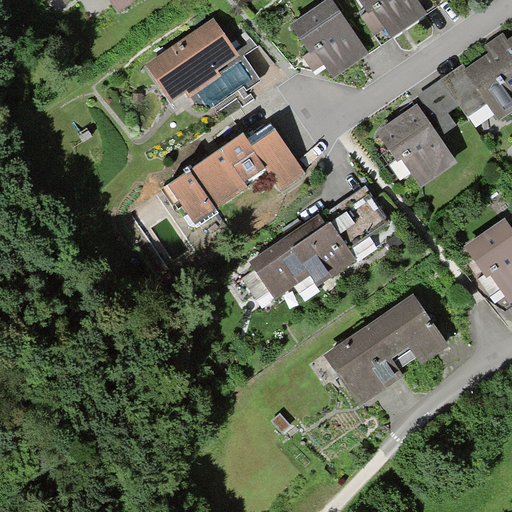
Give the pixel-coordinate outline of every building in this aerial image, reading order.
[(332,0),(330,0),(292,27),(310,53),(302,59),(312,73),(322,66),(332,80),(370,54),(332,0)] [(417,0),(360,0),(370,14),(362,20),(374,37),(384,30),(392,42),(429,16),(417,0)] [(147,62),(172,98),(187,89),(193,98),(225,76),(220,67),(241,53),(216,16),(147,62)] [(463,66),(442,81),(469,120),(487,108),(499,125),(511,115),(511,38),(508,41),(504,35),(485,47),(490,55),(466,71),(463,66)] [(402,162),(422,191),(458,167),(417,105),(375,133),(397,165),(402,162)] [(283,186),(308,168),(274,122),(258,134),(247,119),(166,178),(199,223),(271,170),(283,186)] [(332,225),(350,250),(390,223),(372,197),(332,225)] [(251,264),(277,300),(310,278),(318,289),(359,263),(350,250),(332,225),(324,214),(251,264)] [(487,278),(490,276),(511,306),(511,230),(505,221),(466,249),(487,278)] [(416,290),(371,322),(393,354),(414,340),(425,357),(451,340),(416,290)] [(404,370),(393,354),(371,322),(328,351),(360,399),(404,370)]
